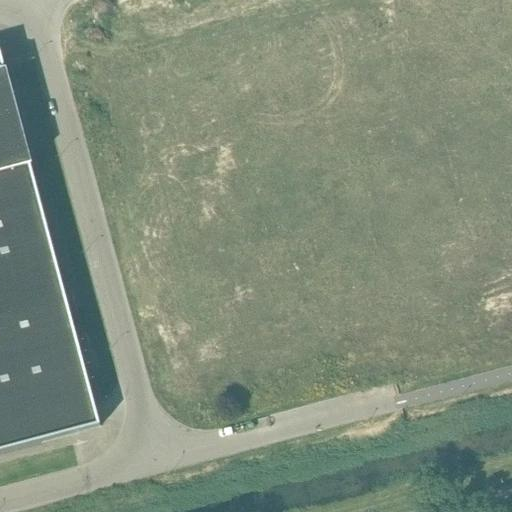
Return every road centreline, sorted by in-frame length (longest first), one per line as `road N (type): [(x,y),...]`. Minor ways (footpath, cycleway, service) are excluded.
road 1 (unclassified): [(34,0),(157,462)]
road 2 (unclassified): [(157,462),(398,399)]
road 3 (unclassified): [(0,504),(157,462)]
